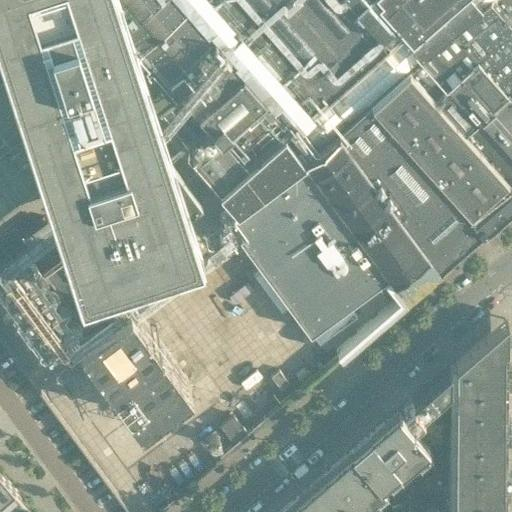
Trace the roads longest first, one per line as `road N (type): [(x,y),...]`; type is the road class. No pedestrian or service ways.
road 1 (unknown): [(0,304),(100,425),(126,437),(150,432),(227,374),(232,358),(229,333),(173,258)]
road 2 (residential): [(232,511),(511,272)]
road 3 (residential): [(94,511),(0,388)]
